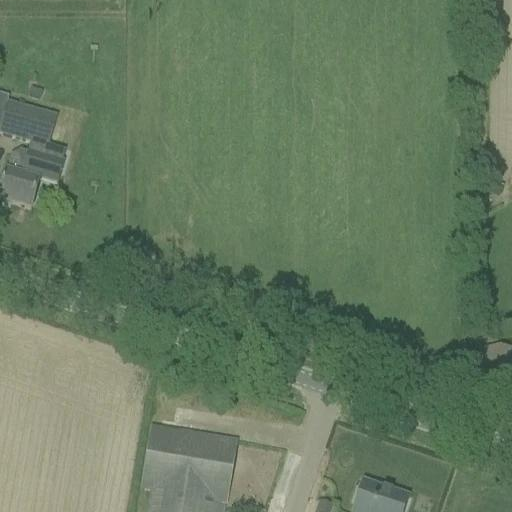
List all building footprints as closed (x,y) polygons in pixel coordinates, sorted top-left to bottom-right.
[(6,106),(0,127),(0,137),(30,146),(30,144),(48,149),(56,120),(6,106)] [(5,175),(0,190),(0,204),(30,213),(38,185),(37,185),(38,183),(57,188),(63,164),(62,164),(64,156),(64,154),(48,149),(30,144),(30,146),(20,180),(5,175)] [(483,401),(511,402),(511,354),(484,353),(483,401)] [(150,495),(147,511),(221,511),(222,506),(233,445),(153,431),(150,451),(143,493),(150,495)] [(356,504),(353,511),(403,511),(407,502),(362,487),(361,490),(358,489),(353,503),(356,504)] [(317,511),(330,511),(332,506),(320,502),(317,511)]
